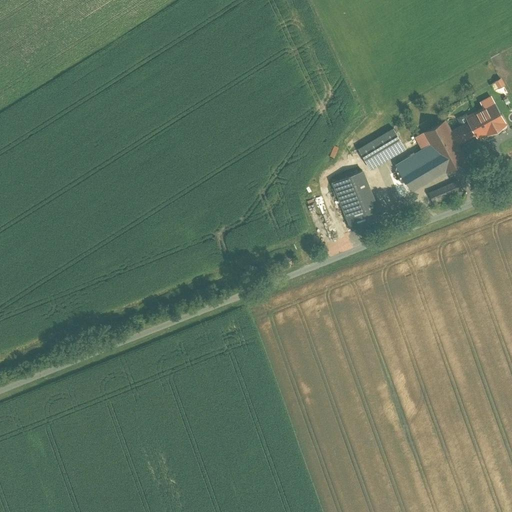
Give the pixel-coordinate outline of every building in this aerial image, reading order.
[(504,124),(493,104),(468,118),(470,121),(451,132),(458,144),(477,133),(478,136),(487,131),(488,133),(504,124)] [(458,144),(451,132),(444,120),(444,121),(423,132),(430,145),(396,164),(411,191),(466,159),(458,144)] [(393,129),(358,149),(370,169),(405,148),(402,144),(393,129)] [(367,172),(333,185),(351,231),(385,218),(367,172)] [(434,206),(465,194),(460,183),(430,194),(434,206)]
